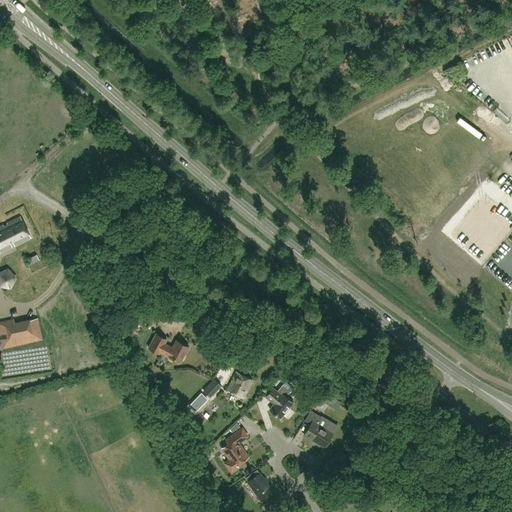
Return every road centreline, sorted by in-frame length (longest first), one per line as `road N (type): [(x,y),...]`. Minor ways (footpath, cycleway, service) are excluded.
road 1 (residential): [(456,373),(438,396),(419,399),(21,185)]
road 2 (primary): [(456,373),(260,223)]
road 3 (primary): [(187,160),(76,62)]
road 4 (unknown): [(73,215),(36,299),(0,308)]
